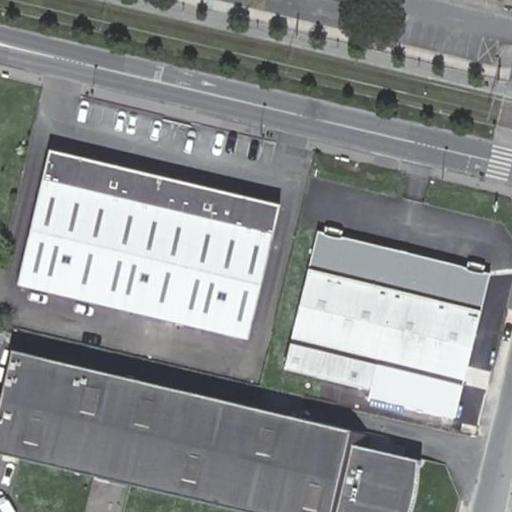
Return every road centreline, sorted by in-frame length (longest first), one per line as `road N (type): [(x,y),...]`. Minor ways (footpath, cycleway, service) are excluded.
road 1 (tertiary): [(511,163),(43,52)]
road 2 (residential): [(392,0),(511,29)]
